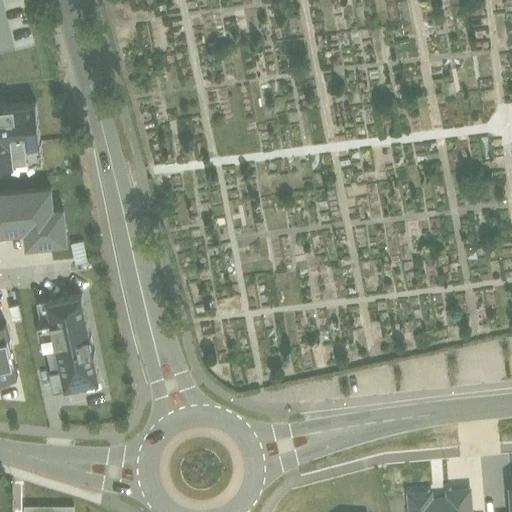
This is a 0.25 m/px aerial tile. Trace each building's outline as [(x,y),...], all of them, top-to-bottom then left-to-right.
[(38,106),(0,109),(0,173),(17,173),(15,158),(42,156),(38,106)] [(0,239),(28,237),(30,253),(70,249),(66,215),(57,216),(54,194),(0,199),(0,239)] [(84,303),(51,311),(69,394),(102,387),(84,303)] [(4,322),(0,323),(0,383),(18,379),(4,322)] [(472,511),(471,491),(409,496),(410,511),(472,511)] [(26,511),(75,511),(76,502),(26,501),(26,511)]
